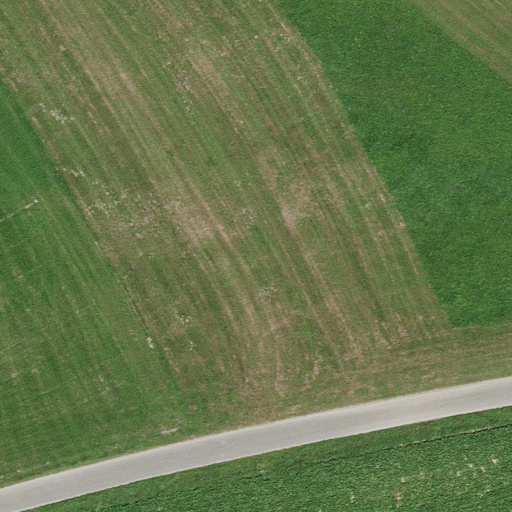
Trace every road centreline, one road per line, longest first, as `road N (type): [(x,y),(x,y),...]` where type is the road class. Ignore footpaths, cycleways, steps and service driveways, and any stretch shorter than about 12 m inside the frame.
road 1 (unclassified): [(260,439),(0,498)]
road 2 (track): [(511,387),(260,439)]
